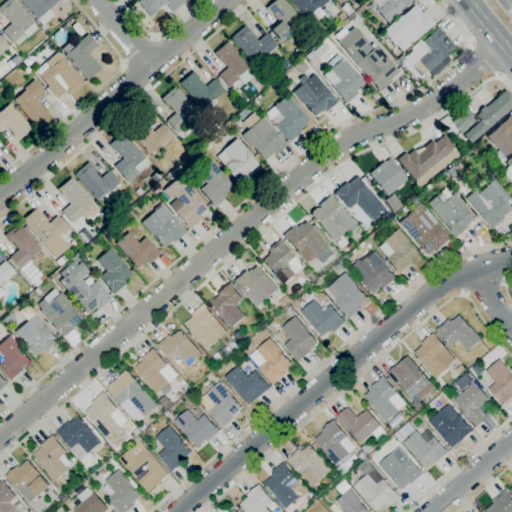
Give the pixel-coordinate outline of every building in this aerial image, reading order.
[(13,43),(2,31),(10,23),(4,16),(3,16),(0,12),(0,6),(6,0),(14,0),(34,22),(33,23),(37,28),(26,37),(23,34),(13,43)] [(42,25),(37,19),(36,19),(19,0),(66,0),(63,3),(60,0),(49,9),(54,15),(42,25)] [(150,16),(138,1),(139,0),(190,0),(191,1),(188,4),(185,1),(173,12),(165,3),(157,9),(158,10),(150,16)] [(281,41),(270,30),(279,22),(266,8),(274,0),(284,0),(301,20),(290,30),(291,32),(281,41)] [(314,23),(308,16),(305,18),(289,0),(329,0),(319,8),(324,14),(314,23)] [(410,0),(400,10),(400,11),(387,23),(375,9),(385,0),(410,0)] [(347,16),(340,8),(347,3),(350,6),(354,3),(357,7),(353,10),(353,11),(347,16)] [(402,52),(395,44),(394,45),(382,31),(388,26),(401,15),(402,16),(415,5),(422,13),(424,11),(435,23),(431,27),(430,26),(420,35),(420,36),(402,52)] [(341,21),(337,16),(342,11),(346,17),(341,21)] [(254,65),(230,38),(245,25),(251,32),(250,33),(257,41),(266,33),(277,46),(254,65)] [(420,77),(411,65),(418,59),(411,51),(434,31),(433,30),(437,26),(456,47),(440,61),(441,61),(428,72),(427,71),(420,77)] [(379,92),(376,88),(377,87),(367,75),(366,76),(336,41),(353,27),(367,42),(360,49),(365,55),(377,45),(388,58),(399,71),(390,79),(392,81),(379,92)] [(87,80),(65,55),(66,54),(61,48),(67,43),(71,48),(88,34),(97,45),(88,53),(95,62),(95,61),(101,67),(87,80)] [(0,36),(8,46),(0,53),(0,36)] [(229,87),(218,75),(227,67),(215,53),(228,41),(250,66),(249,66),(255,74),(244,84),(238,78),(229,87)] [(311,63),(305,56),(312,49),(318,56),(311,63)] [(56,98),(47,88),(48,87),(35,71),(57,52),(84,83),(69,96),(65,91),(56,98)] [(15,66),(10,60),(16,54),(21,60),(15,66)] [(345,103),(342,100),(343,99),(332,86),(339,80),(329,69),(343,57),(366,83),(357,91),(358,92),(345,103)] [(301,74),(294,66),(301,59),(308,67),(301,74)] [(205,113),(179,83),(193,71),(199,77),(198,78),(205,86),(214,78),(225,90),(214,99),(217,102),(205,113)] [(314,116),(304,104),(304,105),(292,91),(302,83),(299,78),(304,74),(307,79),(315,73),(325,85),(338,101),(326,111),(323,109),(314,116)] [(35,125),(13,100),(24,90),(23,88),(33,79),(44,91),(35,99),(42,106),(43,106),(49,113),(35,125)] [(176,132),(166,120),(175,113),(168,105),(167,106),(161,98),(175,86),(203,118),(194,126),(189,119),(186,122),(187,123),(176,132)] [(511,107),(471,143),(464,135),(480,120),(476,116),(481,111),(479,110),(484,106),(485,108),(506,90),(511,96),(511,98),(510,100),(511,103),(511,107)] [(290,141),(275,124),(271,118),(278,112),(273,107),(287,95),(309,121),(300,129),(302,131),(290,141)] [(17,141),(11,134),(12,133),(5,125),(0,129),(0,111),(9,103),(31,128),(17,141)] [(241,120),(236,115),(247,106),(251,110),(241,120)] [(451,121),(468,108),(473,115),(471,117),(475,121),(466,129),(466,130),(462,134),(451,121)] [(264,160),(253,147),(252,148),(241,135),(248,129),(241,122),(254,111),(260,119),(262,117),(286,144),(274,155),(273,153),(264,160)] [(499,160),(494,154),(498,150),(486,137),(507,118),(510,115),(511,117),(511,132),(509,135),(511,138),(511,150),(504,157),(503,156),(499,160)] [(148,154),(126,129),(140,117),(153,132),(161,124),(172,136),(161,145),(160,144),(148,154)] [(227,133),(223,128),(228,124),(232,129),(227,133)] [(237,133),(233,128),(236,125),(241,129),(237,133)] [(124,178),(114,166),(123,158),(115,150),(114,151),(109,144),(123,132),(145,157),(143,158),(147,163),(137,171),(135,168),(124,178)] [(420,191),(414,184),(416,182),(397,159),(405,152),(407,155),(413,149),(414,151),(422,147),(423,148),(432,140),(434,143),(444,135),(454,147),(453,148),(457,152),(459,150),(462,154),(455,159),(454,157),(433,175),(435,178),(420,191)] [(238,184),(235,181),(236,180),(216,156),(223,150),(237,138),(247,151),(258,164),(249,172),(251,174),(238,184)] [(511,183),(502,172),(508,166),(505,162),(511,156),(511,183)] [(387,196),(370,176),(371,175),(369,173),(374,169),(375,170),(377,168),(376,167),(383,161),(385,163),(390,159),(407,178),(387,196)] [(214,206),(210,203),(211,202),(200,189),(207,183),(197,172),(211,160),(233,186),(224,194),(226,196),(214,206)] [(96,200),(74,174),(88,161),(94,169),(93,169),(100,177),(109,170),(120,182),(109,191),(108,190),(96,200)] [(452,179),(446,171),(452,165),(454,167),(458,163),(461,167),(457,171),(459,173),(452,179)] [(171,179),(167,175),(172,171),(175,175),(171,179)] [(188,229),(185,225),(186,224),(175,212),(182,205),(173,195),(170,198),(163,190),(180,175),(208,208),(199,216),(200,218),(196,222),(193,225),(193,224),(188,229)] [(355,203),(349,209),(337,196),(336,197),(333,193),(339,188),(338,188),(341,185),(342,186),(346,182),(347,184),(356,176),(366,188),(366,187),(385,208),(371,220),(355,203)] [(72,223),(62,211),(70,204),(63,196),(57,189),(59,187),(71,177),(93,202),(92,203),(99,210),(87,220),(82,214),(72,223)] [(492,230),(488,226),(489,225),(466,198),(474,191),(477,194),(489,184),(488,183),(494,179),(510,197),(504,202),(511,210),(503,217),(505,219),(492,230)] [(455,239),(452,236),(453,235),(445,224),(444,225),(430,208),(438,201),(434,196),(444,188),(451,196),(454,194),(470,213),(472,214),(471,215),(475,220),(466,227),(467,229),(464,232),(464,233),(462,235),(461,234),(455,239)] [(340,248),(334,240),(333,241),(321,228),(322,227),(316,220),(316,221),(315,220),(315,219),(309,213),(316,207),(317,208),(318,207),(319,208),(320,207),(318,205),(329,195),(357,226),(343,238),(346,242),(340,248)] [(413,206),(409,201),(415,196),(420,200),(413,206)] [(55,258),(22,220),(36,207),(42,214),(41,215),(48,223),(57,215),(67,227),(58,235),(68,247),(55,258)] [(428,256),(406,231),(398,223),(412,211),(416,215),(424,208),(451,239),(439,250),(437,248),(428,256)] [(163,248),(141,222),(154,210),(164,221),(171,215),(186,232),(174,242),(172,240),(163,248)] [(306,264),(296,252),(297,251),(288,241),(287,241),(282,235),(294,225),(297,227),(301,224),(302,225),(306,221),(310,225),(311,225),(312,226),(311,227),(328,245),(327,245),(335,254),(323,265),(315,256),(306,264)] [(16,270),(8,260),(10,258),(9,257),(18,249),(11,241),(10,242),(4,235),(18,222),(40,248),(28,258),(30,260),(19,268),(16,270)] [(381,233),(378,229),(383,224),(386,228),(381,233)] [(399,276),(395,272),(396,271),(385,258),(386,257),(378,247),(383,242),(383,241),(396,229),(418,254),(411,260),(412,261),(410,263),(412,265),(399,276)] [(86,243),(78,233),(82,230),(90,239),(86,243)] [(137,267),(127,255),(126,256),(115,243),(128,232),(138,242),(145,236),(160,253),(148,264),(146,261),(143,264),(142,263),(137,267)] [(283,285),(279,280),(276,283),(272,279),(275,276),(272,273),(273,272),(263,260),(269,255),(268,254),(270,252),(268,249),(280,239),(295,257),(288,263),(297,274),(283,285)] [(113,294),(109,290),(110,289),(99,277),(106,270),(96,260),(110,248),(120,260),(131,274),(123,281),(125,284),(113,294)] [(87,313),(59,281),(63,277),(59,272),(72,261),(70,259),(75,255),(79,259),(74,264),(76,266),(80,262),(89,272),(81,279),(88,287),(96,280),(111,298),(99,309),(96,306),(90,312),(88,311),(87,313)] [(345,265),(341,260),(347,255),(351,259),(345,265)] [(374,294),(370,289),(369,290),(367,288),(369,287),(363,280),(362,281),(351,269),(356,265),(354,263),(358,260),(359,262),(365,257),(374,268),(382,262),(396,279),(384,289),(382,287),(374,294)] [(0,282),(0,264),(4,260),(15,273),(4,282),(3,280),(0,282)] [(339,273),(334,268),(339,264),(343,269),(339,273)] [(258,308),(237,284),(236,285),(233,281),(245,270),(247,272),(250,269),(251,270),(257,266),(267,277),(267,276),(279,289),(278,290),(258,308)] [(42,282),(37,277),(42,273),(47,278),(42,282)] [(349,320),(345,316),(346,315),(335,302),(337,300),(327,289),(346,273),(368,300),(359,307),(362,309),(349,320)] [(231,329),(221,316),(221,315),(210,302),(219,295),(217,293),(222,289),(221,288),(224,285),(225,286),(229,283),(243,299),(236,305),(245,317),(231,329)] [(63,339),(59,335),(60,334),(39,310),(41,309),(37,304),(43,298),(48,303),(60,292),(83,318),(74,326),(75,328),(63,339)] [(283,308),(279,304),(286,296),(290,301),(283,308)] [(322,337),(319,333),(319,332),(313,325),(312,326),(300,313),(315,301),(324,312),(331,306),(346,323),(333,333),(332,331),(329,333),(329,332),(322,337)] [(37,357),(26,344),(25,344),(14,332),(27,320),(19,311),(26,304),(35,314),(35,313),(59,341),(47,352),(45,350),(37,357)] [(208,349),(194,334),(192,335),(191,333),(192,332),(185,324),(193,317),(192,315),(204,305),(218,321),(218,322),(227,332),(208,349)] [(290,314),(285,309),(289,306),(293,311),(290,314)] [(7,325),(2,319),(10,313),(15,319),(7,325)] [(468,352),(458,341),(451,347),(440,334),(439,334),(436,331),(448,320),(450,322),(452,320),(453,321),(460,316),(470,327),(482,340),(468,352)] [(298,362),(295,359),(296,359),(284,345),(291,339),(282,329),(296,317),(318,343),(309,350),(310,352),(298,362)] [(189,367),(180,356),(172,363),(157,346),(169,335),(171,338),(178,331),(179,332),(181,330),(203,355),(189,367)] [(436,380),(425,367),(425,366),(414,353),(423,346),(421,344),(433,334),(446,349),(456,360),(449,366),(450,368),(436,380)] [(12,381),(9,378),(9,377),(0,366),(0,362),(5,358),(0,352),(0,342),(9,335),(31,361),(23,369),(24,370),(12,381)] [(273,385),(269,381),(270,380),(259,367),(266,361),(257,350),(271,338),(282,351),(281,352),(293,365),(284,372),(286,374),(273,385)] [(157,394),(146,382),(146,381),(135,368),(143,361),(142,359),(154,349),(167,364),(168,364),(178,375),(157,394)] [(419,401),(415,396),(411,400),(398,386),(397,386),(387,374),(397,365),(397,366),(408,357),(435,388),(419,401)] [(511,397),(502,407),(499,404),(500,402),(488,389),(495,383),(486,372),(500,360),(511,373),(511,374),(511,397)] [(459,375),(455,370),(462,365),(466,369),(459,375)] [(250,405),(248,402),(246,403),(225,378),(239,366),(248,377),(256,371),(270,388),(258,398),(257,398),(255,399),(256,400),(250,405)] [(145,418),(128,399),(121,405),(107,389),(127,371),(158,406),(145,418)] [(0,374),(5,380),(9,384),(4,388),(4,389),(1,391),(0,391),(0,374)] [(477,428),(466,416),(467,415),(454,400),(463,392),(455,383),(466,374),(489,400),(480,408),(488,418),(477,428)] [(386,423),(375,410),(376,409),(365,396),(373,389),(371,387),(383,376),(387,380),(386,381),(406,404),(399,410),(400,411),(386,423)] [(223,429),(219,425),(220,424),(200,400),(220,383),(242,409),(233,417),(235,418),(223,429)] [(107,439),(85,412),(93,406),(91,403),(104,392),(118,409),(110,416),(120,428),(107,439)] [(417,412),(411,405),(417,401),(422,407),(417,412)] [(361,444),(348,429),(347,430),(337,417),(348,408),(357,418),(362,413),(362,414),(367,410),(386,433),(378,439),(373,434),(361,444)] [(198,447),(194,442),(192,444),(191,442),(192,440),(186,434),(185,435),(175,422),(188,410),(193,416),(200,410),(204,416),(205,415),(220,432),(208,442),(206,440),(198,447)] [(452,449),(429,422),(442,410),(451,421),(459,415),(470,428),(473,431),(452,449)] [(86,467),(60,435),(59,436),(56,433),(68,422),(70,425),(74,422),(74,423),(80,418),(84,423),(90,429),(91,429),(102,443),(90,453),(95,459),(86,467)] [(336,466),(325,453),(326,452),(321,445),(320,446),(318,445),(319,444),(315,440),(323,433),(321,431),(327,426),(326,426),(329,423),(330,424),(334,420),(348,437),(347,438),(356,448),(350,454),(336,466)] [(172,472),(169,469),(170,468),(159,455),(166,449),(156,438),(169,427),(191,453),(186,457),(187,459),(179,465),(180,466),(178,469),(177,468),(172,472)] [(426,469),(416,456),(415,457),(404,444),(411,437),(409,436),(415,430),(421,436),(428,430),(448,453),(437,463),(435,461),(426,469)] [(55,482),(45,469),(34,455),(42,448),(40,446),(52,436),(67,453),(64,455),(72,464),(68,468),(69,470),(55,482)] [(367,453),(363,448),(367,443),(372,449),(367,453)] [(318,482),(309,471),(302,477),(291,464),(290,465),(286,461),(299,449),(301,452),(303,450),(304,451),(310,445),(313,450),(314,449),(332,469),(318,482)] [(402,490),(390,477),(389,478),(379,465),(392,453),(393,454),(400,447),(409,458),(420,471),(420,470),(423,474),(411,485),(410,484),(402,490)] [(149,493),(138,481),(137,481),(125,467),(126,467),(119,459),(129,450),(135,458),(146,449),(169,475),(149,493)] [(30,504),(10,480),(9,481),(5,477),(10,473),(10,472),(13,469),(13,470),(18,466),(20,468),(28,460),(50,486),(30,504)] [(287,510),(277,498),(278,498),(270,489),(269,489),(268,488),(269,488),(265,483),(273,475),(271,473),(283,463),(298,480),(291,486),(300,497),(287,510)] [(376,511),(372,508),(371,509),(370,507),(371,506),(366,500),(365,500),(354,487),(374,469),(395,493),(395,492),(399,497),(387,507),(385,505),(376,511)] [(127,511),(117,511),(107,500),(111,496),(104,488),(108,484),(106,482),(119,471),(140,495),(139,496),(140,498),(133,504),(135,506),(127,511)] [(336,481),(332,475),(337,471),(341,477),(336,481)] [(21,511),(0,511),(0,483),(3,481),(17,497),(15,498),(25,509),(21,511)] [(246,511),(240,504),(248,497),(247,496),(259,485),(273,502),(266,508),(269,511),(246,511)] [(75,511),(74,510),(83,503),(78,497),(88,488),(93,494),(94,493),(109,509),(105,511),(75,511)] [(345,511),(336,502),(350,490),(368,511),(345,511)] [(511,511),(487,511),(486,511),(495,504),(493,501),(505,491),(511,499),(511,511)] [(67,506),(64,503),(70,498),(73,501),(67,506)] [(272,511),(268,507),(273,503),(277,507),(272,511)]
